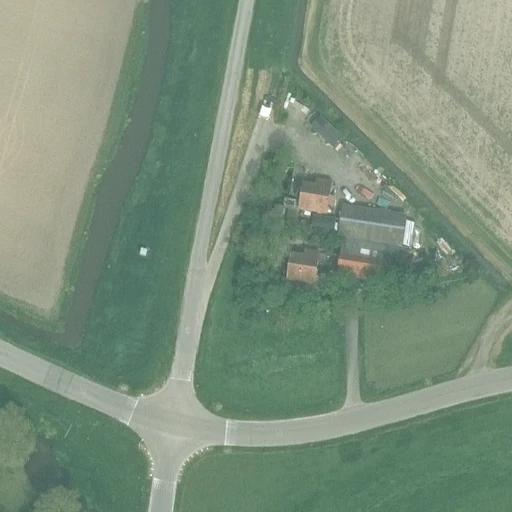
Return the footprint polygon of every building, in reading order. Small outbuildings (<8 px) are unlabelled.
[(322,119),(315,126),(332,143),(339,136),(322,119)] [(327,216),(332,185),(317,182),(316,188),(304,186),(300,212),(327,216)] [(345,207),(340,238),(401,247),(406,217),(345,207)] [(314,217),(311,232),(334,236),(336,220),(314,217)] [(292,257),(288,282),(286,295),(301,298),(303,285),(315,286),(318,268),(326,269),(328,256),(305,252),(304,259),(292,257)] [(342,254),(338,274),(382,282),(385,262),(362,258),(342,254)]
